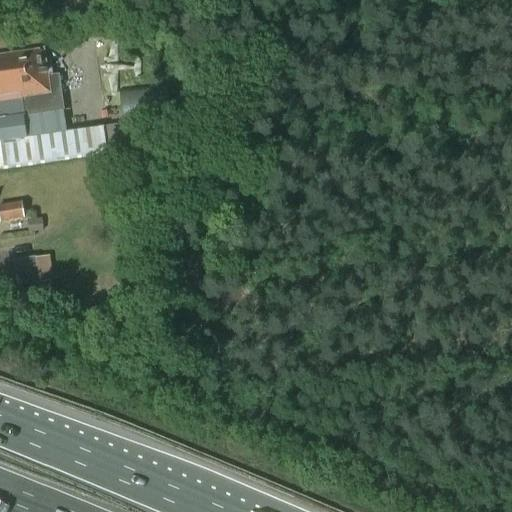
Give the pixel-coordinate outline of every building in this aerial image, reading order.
[(47,73),(44,48),(0,54),(0,119),(24,116),(24,115),(65,109),(59,72),(47,73)] [(0,119),(0,139),(68,130),(65,109),(24,115),(24,116),(0,119)] [(189,126),(193,125),(198,125),(206,123),(204,112),(196,113),(187,115),(172,117),(174,128),(179,128),(189,126)] [(108,152),(126,150),(129,149),(126,130),(125,122),(104,125),(108,151),(108,152)] [(68,130),(0,139),(0,162),(1,166),(72,156),(68,130)] [(22,204),(0,207),(0,213),(2,222),(24,218),(22,204)] [(43,220),(32,221),(33,232),(44,231),(43,220)] [(37,258),(8,263),(12,288),(41,283),(37,258)] [(124,308),(149,305),(146,278),(121,281),(124,308)] [(48,287),(39,288),(40,297),(49,296),(48,287)]
